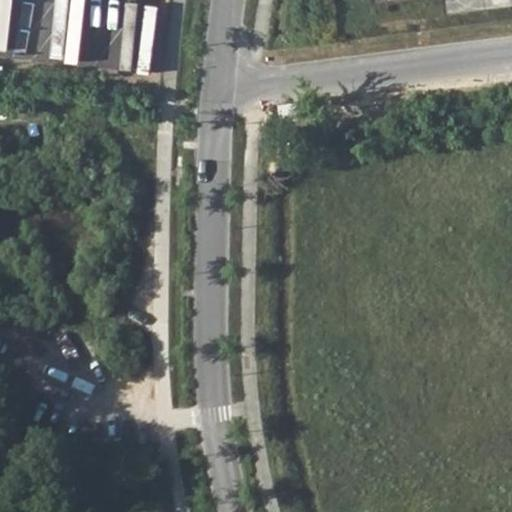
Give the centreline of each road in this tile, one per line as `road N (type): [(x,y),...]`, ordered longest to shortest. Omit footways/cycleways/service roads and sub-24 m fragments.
road 1 (unclassified): [(221,88),(214,381),(237,511)]
road 2 (unclassified): [(221,88),(511,60)]
